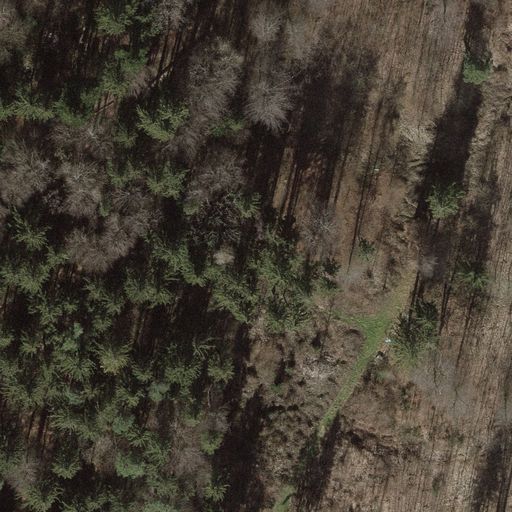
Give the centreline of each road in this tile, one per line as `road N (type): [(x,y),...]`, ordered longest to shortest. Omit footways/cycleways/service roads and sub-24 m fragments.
road 1 (track): [(0,147),(108,96),(235,0)]
road 2 (track): [(177,511),(158,488),(55,409),(0,379)]
road 3 (track): [(511,441),(424,457),(365,413)]
